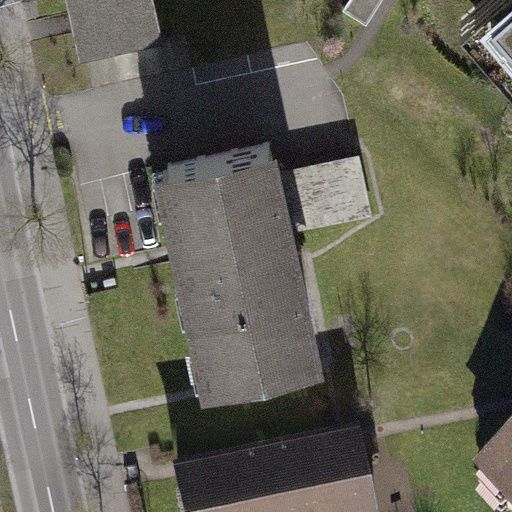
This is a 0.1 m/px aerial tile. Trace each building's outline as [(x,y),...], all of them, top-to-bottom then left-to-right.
[(153,0),(64,0),(78,57),(162,38),(153,0)] [(511,0),(471,0),(461,9),(511,67),(511,0)] [(299,257),(272,132),(153,157),(199,373),(318,348),(299,257)] [(283,163),(296,228),(380,211),(366,147),(283,163)] [(511,511),(511,440),(451,495),(466,511),(511,511)] [(365,511),(354,458),(150,500),(152,511),(365,511)]
